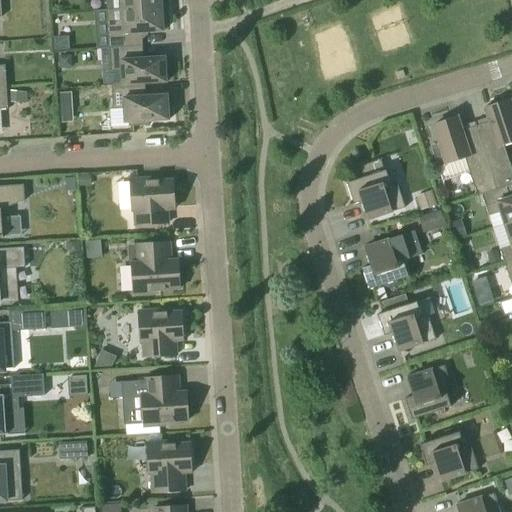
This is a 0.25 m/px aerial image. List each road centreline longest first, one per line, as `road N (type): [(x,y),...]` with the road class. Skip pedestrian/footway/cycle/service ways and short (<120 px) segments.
road 1 (residential): [(321,156),(311,179),(313,226),(405,511)]
road 2 (residential): [(227,511),(203,153)]
road 3 (residential): [(321,156),(356,119),(511,74)]
road 4 (residential): [(0,168),(203,153)]
road 5 (residential): [(203,153),(197,0)]
